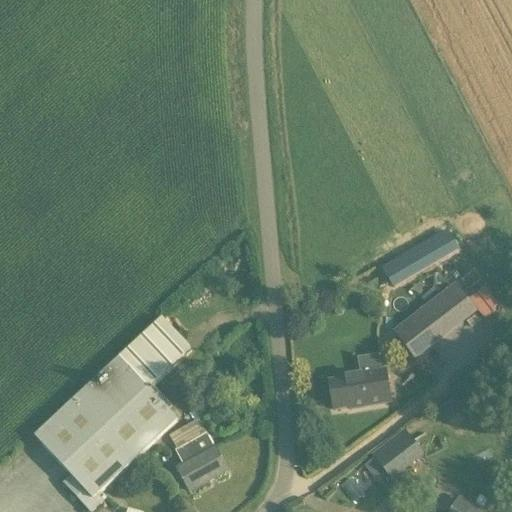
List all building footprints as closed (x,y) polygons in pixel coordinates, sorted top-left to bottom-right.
[(383,269),(395,288),(458,250),(446,231),(383,269)] [(455,285),(393,333),(415,362),(418,360),(477,314),(455,285)] [(178,423),(149,392),(165,377),(192,352),(162,321),(35,438),(37,441),(71,477),(63,485),(88,511),(93,511),(107,500),(101,494),(178,423)] [(350,381),(330,384),(335,413),(351,410),(351,411),(388,404),(383,373),(349,379),(350,381)] [(209,409),(218,426),(230,419),(220,402),(209,409)] [(215,448),(214,449),(200,422),(169,437),(177,451),(175,452),(182,466),(177,469),(190,493),(228,472),(215,448)] [(424,457),(404,431),(371,456),(392,483),(421,460),(424,457)] [(484,511),(457,498),(449,511),(484,511)]
